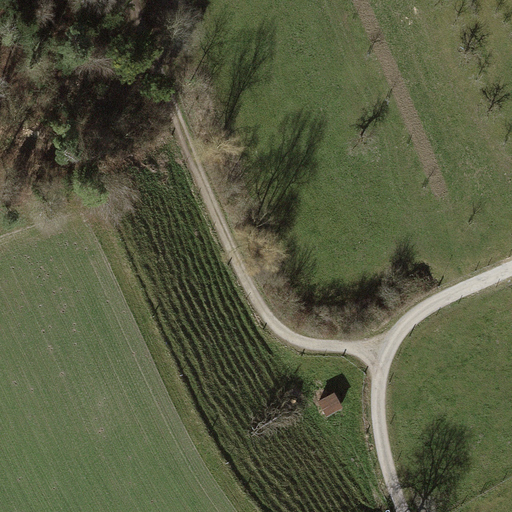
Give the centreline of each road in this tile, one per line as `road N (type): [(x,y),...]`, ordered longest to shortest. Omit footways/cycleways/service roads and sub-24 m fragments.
road 1 (track): [(385,350),(307,344),(259,308),(187,149),(133,0)]
road 2 (track): [(404,511),(378,411),(385,350)]
road 3 (track): [(385,350),(417,315),(511,268)]
